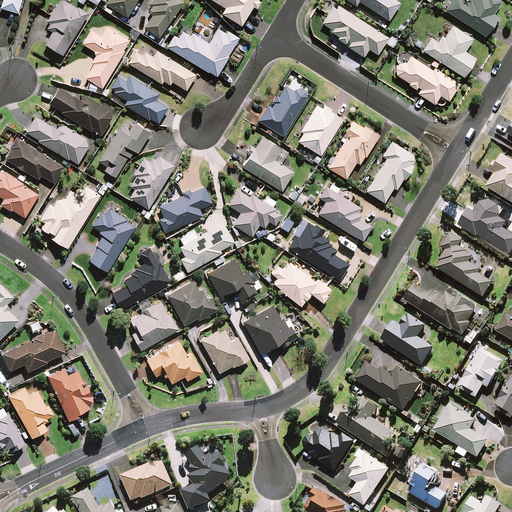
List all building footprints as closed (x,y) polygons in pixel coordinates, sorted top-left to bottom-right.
[(3,0),(1,7),(18,13),(21,0),(3,0)] [(45,44),(63,55),(89,12),(78,6),(77,8),(64,0),(61,0),(59,0),(51,15),(47,21),(50,23),(47,28),(52,32),(45,44)] [(107,0),(105,4),(127,17),(137,0),(107,0)] [(159,37),(184,2),(181,0),(152,0),(150,4),(152,6),(149,10),(151,11),(150,13),(152,15),(144,27),(159,37)] [(212,0),(225,8),(222,13),(241,25),(253,6),(256,8),(260,2),(258,0),(212,0)] [(347,0),(355,5),(358,1),(388,20),(399,3),(394,0),(347,0)] [(498,0),(451,0),(445,10),(485,35),(497,17),(493,14),(501,2),(498,0)] [(335,3),(322,23),(332,30),(331,32),(338,37),(337,38),(344,43),(347,39),(351,42),(348,46),(363,56),(368,49),(377,54),(388,38),(335,3)] [(472,38),(452,26),(444,38),(441,36),(437,41),(430,37),(422,50),(463,76),(475,58),(464,51),(472,38)] [(102,88),(125,51),(123,50),(129,40),(107,27),(101,36),(91,30),(82,44),(94,51),(95,56),(91,63),(93,64),(85,78),(102,88)] [(174,35),(166,47),(208,72),(209,71),(217,76),(229,56),(228,56),(239,37),(228,30),(226,33),(218,28),(209,42),(192,32),(190,35),(182,31),(178,37),(174,35)] [(196,74),(157,50),(153,56),(145,51),(143,55),(135,51),(127,63),(162,84),(163,81),(170,85),(172,81),(186,90),(196,74)] [(405,64),(402,62),(399,63),(395,69),(395,74),(408,82),(407,84),(415,89),(417,87),(419,88),(417,93),(434,104),(439,95),(448,100),(458,84),(434,69),(433,71),(410,56),(405,64)] [(159,94),(129,75),(125,81),(117,76),(110,88),(115,90),(114,92),(126,100),(124,104),(149,120),(150,118),(158,123),(168,107),(156,100),(159,94)] [(271,102),(274,104),(272,108),(267,105),(258,120),(283,135),(309,93),(298,86),(295,91),(286,85),(279,96),(276,94),(271,102)] [(79,100),(59,88),(49,103),(62,111),(61,112),(100,136),(114,113),(83,94),(79,100)] [(320,155),(342,119),(330,112),(332,109),(324,104),(322,108),(317,104),(300,131),(303,132),(298,141),(320,155)] [(35,116),(25,133),(68,159),(69,157),(77,163),(90,142),(61,123),(57,129),(35,116)] [(355,161),(359,163),(364,155),(366,156),(379,134),(363,125),(363,126),(353,120),(341,139),(343,141),(328,167),(345,178),(355,161)] [(129,130),(120,124),(98,160),(107,166),(104,170),(116,177),(128,156),(130,157),(134,150),(138,153),(151,132),(134,121),(129,130)] [(262,136),(255,147),(251,144),(246,152),(250,154),(243,166),(281,190),(293,171),(280,164),(287,152),(262,136)] [(63,166),(17,137),(4,157),(38,179),(41,175),(53,182),(63,166)] [(393,186),(397,189),(403,179),(404,179),(413,164),(412,164),(416,157),(391,141),(382,155),(386,158),(366,190),(384,202),(393,186)] [(511,160),(499,153),(488,171),(494,175),(486,188),(511,203),(511,160)] [(148,208),(175,165),(159,155),(156,160),(152,158),(150,161),(143,157),(133,175),(135,176),(130,186),(134,189),(129,197),(148,208)] [(23,183),(0,168),(0,195),(4,198),(1,202),(24,217),(38,194),(23,184),(23,183)] [(339,188),(328,182),(319,197),(325,201),(318,213),(362,240),(371,225),(356,216),(361,208),(336,192),(339,188)] [(78,195),(68,189),(64,196),(60,193),(52,205),(50,204),(39,222),(43,224),(41,227),(52,234),(50,237),(68,247),(100,195),(84,185),(78,195)] [(191,192),(190,189),(183,192),(184,195),(159,206),(163,217),(159,219),(164,232),(202,215),(199,208),(211,203),(204,186),(191,192)] [(250,197),(237,189),(228,204),(240,212),(233,224),(251,235),(259,223),(264,227),(268,220),(274,224),(281,213),(272,207),(275,201),(267,196),(264,201),(252,193),(250,197)] [(306,196),(300,193),(295,201),(302,204),(306,196)] [(511,215),(487,200),(481,202),(474,213),(469,210),(459,226),(477,237),(478,235),(510,255),(511,250),(511,233),(503,228),(511,215)] [(102,208),(91,225),(99,230),(98,233),(102,235),(96,245),(98,246),(89,260),(107,271),(135,226),(126,220),(127,218),(109,207),(106,211),(102,208)] [(332,253),(335,249),(330,246),(332,242),(321,235),(324,231),(308,221),(298,237),(295,235),(288,247),(339,279),(348,263),(332,253)] [(198,236),(195,231),(188,235),(191,240),(180,246),(185,256),(180,258),(187,271),(220,253),(219,250),(234,242),(224,225),(210,233),(209,230),(198,236)] [(442,248),(446,250),(439,261),(441,262),(437,268),(483,297),(492,283),(479,274),(481,272),(476,268),(482,259),(461,246),(463,242),(450,234),(442,248)] [(130,271),(132,273),(122,278),(125,282),(110,290),(120,308),(168,282),(149,247),(139,253),(144,263),(130,271)] [(240,301),(256,292),(251,283),(254,281),(247,270),(242,273),(234,258),(207,273),(219,295),(233,288),(240,301)] [(310,292),(323,302),(328,294),(327,294),(330,289),(317,279),(315,281),(289,262),(283,270),(277,265),(271,273),(277,277),(273,283),(279,287),(278,288),(300,305),(310,292)] [(185,276),(182,270),(172,276),(175,282),(185,276)] [(419,281),(406,301),(453,331),(454,330),(462,334),(476,312),(466,305),(468,302),(449,289),(452,285),(431,272),(423,284),(419,281)] [(199,291),(193,280),(167,295),(184,325),(197,317),(198,319),(217,308),(211,297),(209,299),(203,289),(199,291)] [(12,298),(0,285),(0,338),(17,321),(3,307),(12,298)] [(151,305),(147,297),(138,303),(143,312),(130,319),(136,331),(132,333),(140,349),(178,329),(162,299),(151,305)] [(287,326),(275,303),(243,321),(260,353),(278,343),(280,346),(297,337),(290,325),(287,326)] [(511,309),(509,315),(507,313),(496,331),(511,340),(511,309)] [(426,326),(408,314),(401,326),(394,322),(382,341),(422,366),(434,347),(419,338),(426,326)] [(230,340),(223,327),(201,339),(219,372),(232,364),(233,366),(249,357),(237,336),(230,340)] [(63,353),(53,331),(1,355),(9,371),(23,365),(26,372),(46,363),(46,361),(63,353)] [(155,375),(161,372),(164,377),(167,375),(171,382),(184,375),(187,380),(201,371),(190,352),(186,354),(178,341),(146,359),(155,375)] [(504,362),(481,349),(459,388),(476,398),(483,385),(489,388),(504,362)] [(422,396),(426,389),(421,385),(422,383),(398,368),(393,375),(383,369),(381,372),(367,363),(356,380),(404,411),(416,392),(422,396)] [(67,376),(63,369),(47,377),(68,421),(84,413),(84,412),(90,409),(87,402),(91,400),(77,371),(67,376)] [(511,376),(494,408),(511,418),(511,417),(511,376)] [(46,430),(43,425),(46,423),(44,420),(52,416),(46,406),(44,407),(36,392),(28,397),(23,388),(7,397),(31,439),(46,430)] [(379,408),(365,399),(356,413),(348,408),(337,424),(384,455),(389,447),(397,435),(372,418),(379,408)] [(476,421),(450,405),(434,431),(478,458),(488,441),(470,430),(476,421)] [(5,455),(24,444),(11,424),(14,423),(8,413),(0,418),(0,420),(0,452),(2,451),(5,455)] [(343,434),(340,438),(332,433),(330,435),(324,431),(323,431),(322,431),(321,431),(320,431),(319,431),(318,431),(318,432),(317,432),(316,433),(315,433),(315,434),(314,435),(314,436),(314,437),(312,437),(311,437),(310,437),(308,437),(307,437),(306,438),(305,439),(305,440),(304,441),(304,442),(303,443),(303,444),(303,445),(303,446),(304,447),(304,448),(311,453),(309,455),(316,459),(318,457),(321,458),(319,461),(335,471),(354,441),(343,434)] [(214,455),(209,449),(204,453),(199,447),(186,459),(191,465),(190,476),(188,478),(194,485),(180,492),(189,511),(210,501),(207,496),(231,476),(225,469),(226,467),(226,466),(226,465),(226,463),(225,462),(225,460),(224,459),(223,458),(222,457),(221,457),(220,456),(218,456),(217,455),(216,455),(214,455)] [(356,457),(358,459),(351,469),(355,471),(350,478),(358,483),(350,496),(365,506),(389,469),(363,451),(361,450),(356,457)] [(121,478),(131,502),(141,498),(142,500),(173,487),(162,463),(150,468),(149,466),(121,478)] [(432,485),(438,473),(433,470),(434,469),(425,464),(413,485),(416,486),(411,494),(438,509),(447,494),(432,485)] [(342,511),(346,506),(315,487),(309,498),(310,500),(304,510),(307,511),(342,511)] [(100,511),(89,491),(73,500),(79,511),(115,511),(111,504),(100,511)] [(463,511),(496,511),(501,504),(487,496),(483,503),(472,497),(463,511)] [(182,511),(178,503),(161,511),(182,511)]
